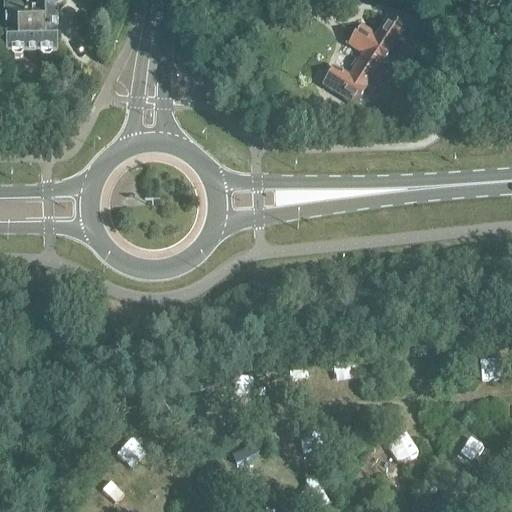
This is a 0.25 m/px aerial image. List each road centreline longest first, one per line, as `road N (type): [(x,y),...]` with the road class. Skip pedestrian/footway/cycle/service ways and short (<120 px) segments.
road 1 (primary): [(215,231),(443,186)]
road 2 (primary): [(443,186),(213,175)]
road 3 (primary): [(92,235),(117,263),(157,273),(196,258),(215,231)]
road 4 (secondary): [(158,22),(128,142)]
